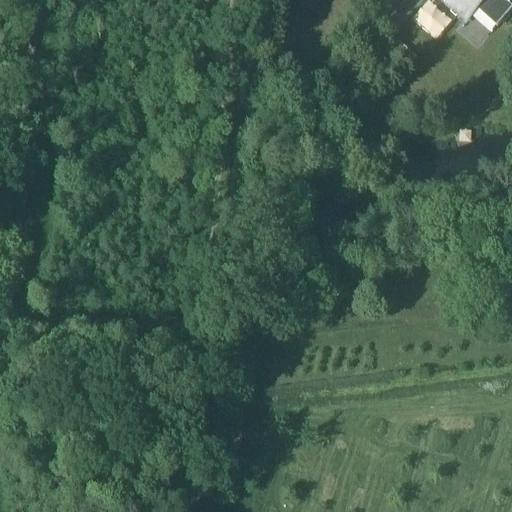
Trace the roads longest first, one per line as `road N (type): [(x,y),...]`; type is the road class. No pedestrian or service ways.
road 1 (track): [(187,511),(234,0)]
road 2 (track): [(300,420),(511,393)]
